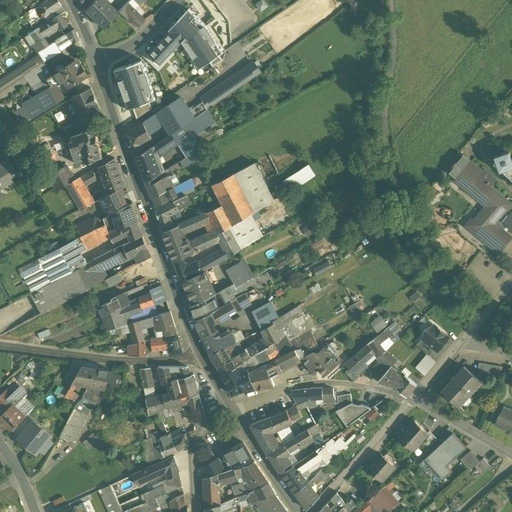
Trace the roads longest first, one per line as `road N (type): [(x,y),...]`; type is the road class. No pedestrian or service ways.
road 1 (track): [(396,0),(396,161),(418,240),(449,285),(485,316)]
road 2 (residential): [(199,357),(97,61)]
road 3 (residential): [(199,357),(108,361),(0,347)]
road 4 (residential): [(411,402),(309,511)]
road 5 (residential): [(296,511),(230,405)]
road 6 (residential): [(230,405),(192,449),(194,511)]
